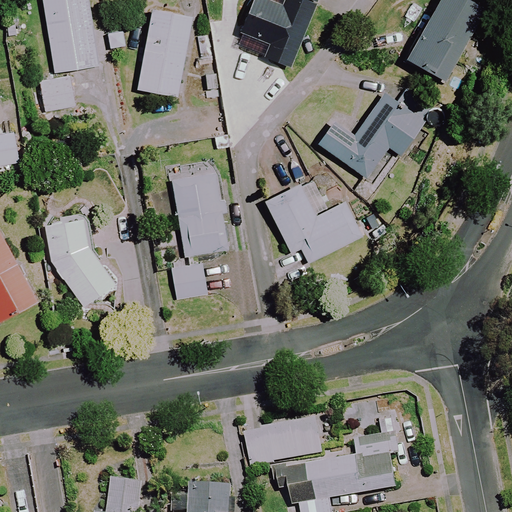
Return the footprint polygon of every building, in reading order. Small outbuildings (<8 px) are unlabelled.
[(98,66),(86,0),(42,0),(55,73),(98,66)] [(317,3),(308,0),(284,0),(282,5),(270,0),(253,0),(240,32),(269,44),(264,57),(290,68),(317,3)] [(485,11),(465,0),(440,0),(406,59),(444,82),(485,11)] [(191,17),(152,11),(138,90),(177,97),(191,17)] [(76,107),(69,77),(39,83),(45,113),(76,107)] [(433,110),(407,91),(398,104),(384,94),(354,135),(334,120),(317,144),(366,179),(388,148),(400,156),(433,110)] [(0,166),(20,163),(14,132),(0,134),(0,166)] [(224,213),(216,175),(171,184),(185,257),(227,249),(220,214),(224,213)] [(327,211),(311,179),(265,201),(290,253),(301,248),(308,263),(361,237),(344,203),(327,211)] [(89,246),(84,217),(43,224),(51,263),(85,309),(118,284),(89,246)] [(0,321),(36,303),(0,235),(0,321)] [(202,265),(172,269),(174,294),(205,290),(202,265)] [(242,432),(253,491),(275,487),(271,463),(324,454),(316,413),(271,421),(272,426),(242,432)] [(280,492),(291,491),(293,504),(300,503),(301,511),(333,511),(332,500),(399,489),(393,456),(401,454),(397,429),(353,437),(356,453),(276,467),(280,492)] [(114,477),(108,510),(99,508),(97,511),(140,511),(146,483),(114,477)] [(229,511),(232,487),(193,484),(190,511),(229,511)]
